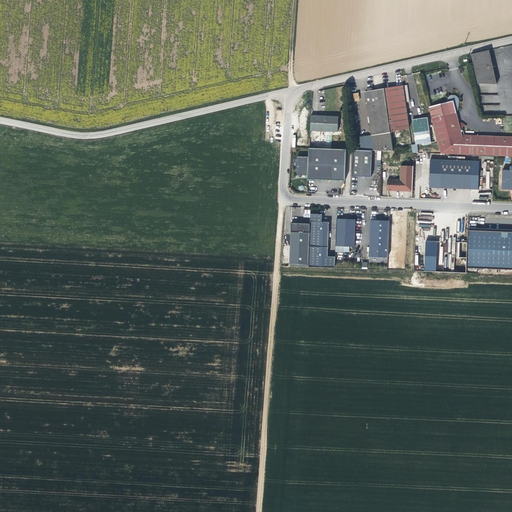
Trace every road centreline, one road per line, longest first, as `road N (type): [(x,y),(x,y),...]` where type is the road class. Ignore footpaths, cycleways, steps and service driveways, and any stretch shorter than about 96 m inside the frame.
road 1 (unclassified): [(290,92),(282,197),(511,208)]
road 2 (track): [(259,511),(282,197)]
road 3 (unclassified): [(290,92),(89,135),(0,120)]
road 4 (unclassified): [(511,39),(290,92)]
